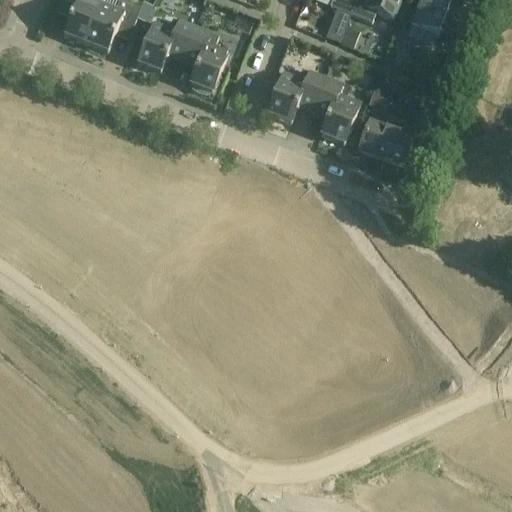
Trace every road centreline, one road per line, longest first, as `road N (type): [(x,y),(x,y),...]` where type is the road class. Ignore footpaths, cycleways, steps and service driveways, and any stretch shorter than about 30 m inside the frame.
road 1 (unclassified): [(511,391),(314,472),(239,467),(0,268)]
road 2 (residential): [(240,143),(15,57)]
road 3 (residential): [(401,206),(240,143)]
road 4 (residential): [(240,143),(289,0)]
